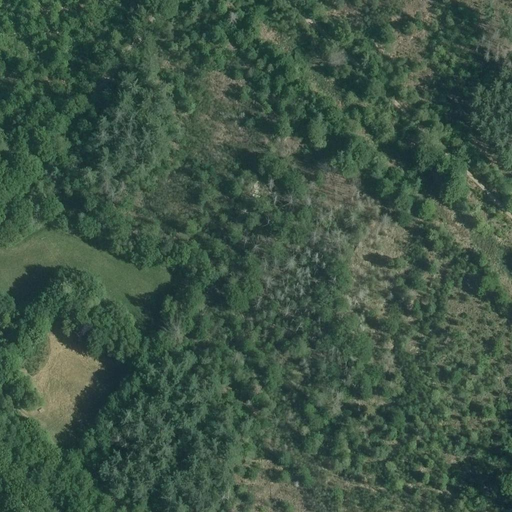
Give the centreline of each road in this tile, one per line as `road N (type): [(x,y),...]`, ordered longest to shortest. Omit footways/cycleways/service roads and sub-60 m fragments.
road 1 (track): [(289,0),(511,217)]
road 2 (unclassified): [(0,217),(168,0)]
